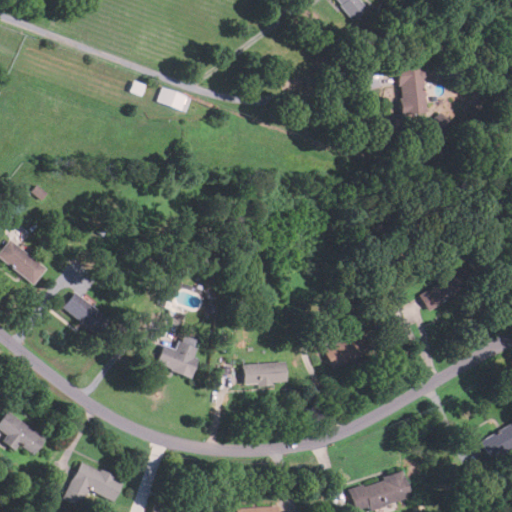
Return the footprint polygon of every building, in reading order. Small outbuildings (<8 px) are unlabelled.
[(333,0),(348,19),(363,8),(356,0),(333,0)] [(393,65),(397,115),(423,113),(419,63),(393,65)] [(182,110),(187,96),(158,86),(153,100),(182,110)] [(509,248),(507,238),(511,236),(511,271),(498,274),(494,251),(509,248)] [(0,259),(29,284),(43,268),(6,238),(0,245),(0,259)] [(470,282),(460,265),(414,293),(425,310),(470,282)] [(58,307),(95,333),(106,317),(70,291),(58,307)] [(328,367),(371,348),(362,329),(319,348),(328,367)] [(185,376),(198,340),(178,333),(173,349),(160,344),(152,364),(185,376)] [(239,363),(240,384),(282,383),(282,362),(239,363)] [(0,440),(11,449),(15,442),(30,453),(41,438),(4,410),(0,415),(0,431),(4,434),(0,438),(0,440)] [(511,444),(511,419),(475,441),(486,460),(511,444)] [(78,507),(85,490),(110,501),(119,479),(76,460),(59,499),(78,507)] [(345,486),(351,511),(406,498),(400,472),(345,486)] [(202,511),(203,510),(150,500),(147,511),(202,511)]
